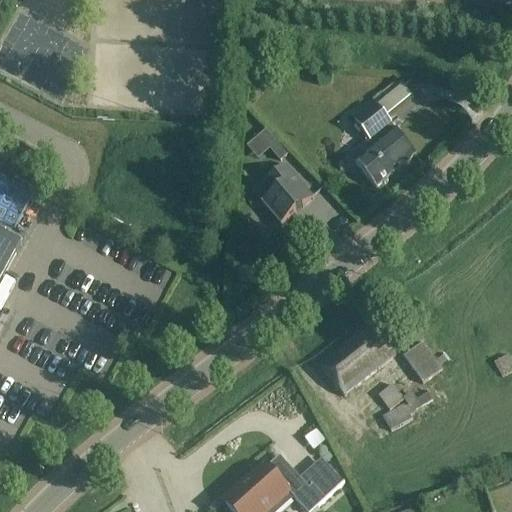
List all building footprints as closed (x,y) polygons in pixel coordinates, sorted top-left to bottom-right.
[(266,63),(246,60),(243,81),(263,84),(266,63)] [(386,117),(411,98),(402,85),(377,104),(386,117)] [(416,156),(377,109),(357,126),(367,138),(371,151),(355,165),(376,190),(416,156)] [(266,132),(247,148),(258,161),(270,151),(280,163),(287,157),(266,132)] [(314,201),(286,168),(266,185),(274,195),(262,206),(281,229),(314,201)] [(0,284),(22,245),(0,233),(0,284)] [(396,357),(371,326),(319,367),(332,382),(344,398),(396,357)] [(435,361),(422,344),(402,358),(422,386),(442,371),(439,366),(448,359),(445,354),(435,361)] [(511,372),(511,362),(511,361),(496,368),(501,378),(511,372)] [(402,398),(392,387),(378,398),(387,409),(402,398)] [(407,407),(404,409),(403,406),(382,418),(391,433),(412,421),(409,417),(417,413),(416,412),(432,402),(428,395),(407,407)] [(268,469),(264,464),(222,502),(231,511),(270,511),(290,495),(304,511),(314,511),(326,502),(312,486),(311,487),(312,488),(309,491),(279,457),(278,458),(279,459),(268,469)]
